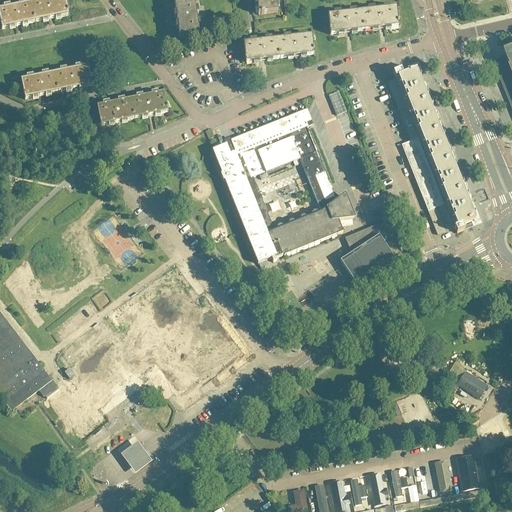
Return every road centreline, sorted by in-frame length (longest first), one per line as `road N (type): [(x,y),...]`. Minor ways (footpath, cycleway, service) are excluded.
road 1 (residential): [(224,424),(272,485),(473,449)]
road 2 (secondary): [(224,424),(365,320),(442,275)]
road 3 (residential): [(431,247),(356,61)]
road 4 (residential): [(200,119),(356,61)]
road 5 (residential): [(200,119),(105,0)]
road 6 (secondary): [(128,499),(224,424)]
